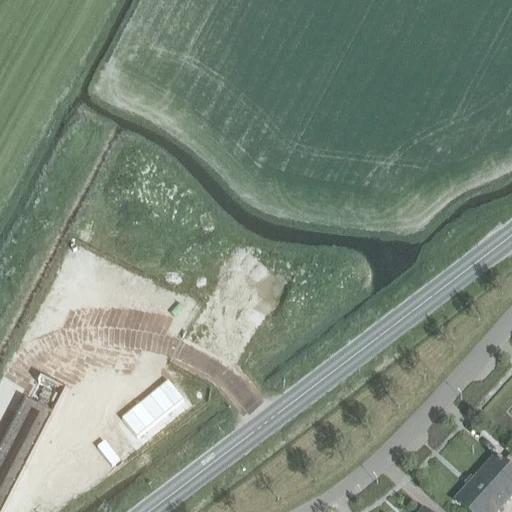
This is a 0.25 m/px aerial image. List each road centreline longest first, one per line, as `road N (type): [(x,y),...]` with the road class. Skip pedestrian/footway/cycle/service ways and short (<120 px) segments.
road 1 (primary): [(149,511),(511,234)]
road 2 (unclassified): [(307,511),(382,455),(511,323)]
